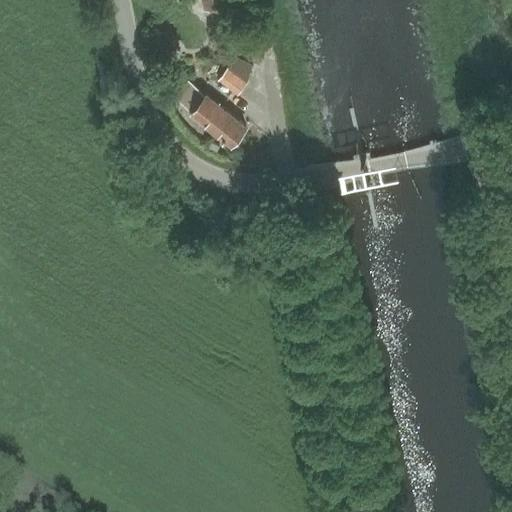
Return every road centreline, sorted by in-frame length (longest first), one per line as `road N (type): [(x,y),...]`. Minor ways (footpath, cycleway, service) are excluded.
road 1 (track): [(296,178),(366,511)]
road 2 (tertiary): [(310,176),(268,183),(216,177),(166,146),(147,113),(121,0)]
road 3 (track): [(485,143),(511,295)]
road 4 (track): [(449,0),(485,143)]
road 5 (tertiary): [(310,176),(454,150)]
